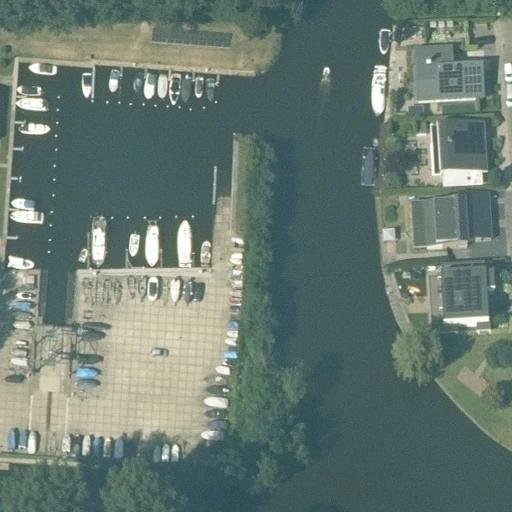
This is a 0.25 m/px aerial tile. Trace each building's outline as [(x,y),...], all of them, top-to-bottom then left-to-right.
[(452,65),(451,52),(415,53),(418,105),(482,102),(481,64),(452,65)] [(423,110),(408,111),(409,124),(415,123),(424,123),(423,110)] [(484,141),(483,126),(431,129),(432,148),(437,148),(439,179),(480,176),(478,142),(484,141)] [(490,242),(487,195),(458,197),(458,202),(423,205),(426,251),(466,249),(466,244),(490,242)] [(441,281),(428,281),(430,330),(457,329),(475,328),(485,327),(483,296),(487,296),(494,295),(492,277),(485,278),(484,266),(440,268),(441,281)]
